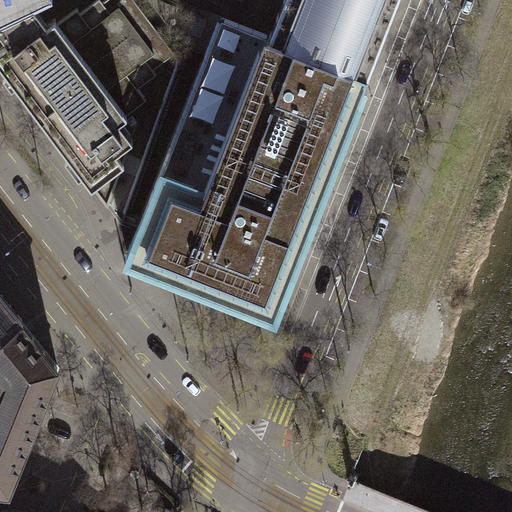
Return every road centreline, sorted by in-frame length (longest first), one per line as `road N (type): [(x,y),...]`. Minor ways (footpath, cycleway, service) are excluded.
road 1 (tertiary): [(258,491),(279,414),(446,0)]
road 2 (tertiary): [(130,370),(0,206)]
road 3 (tertiary): [(258,491),(200,449),(130,370)]
road 4 (residential): [(130,370),(98,401),(53,511)]
